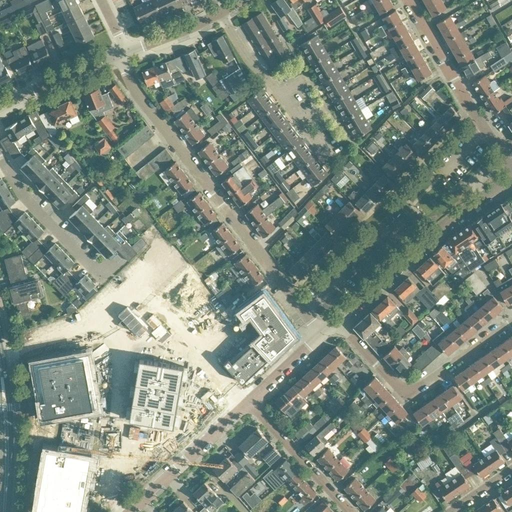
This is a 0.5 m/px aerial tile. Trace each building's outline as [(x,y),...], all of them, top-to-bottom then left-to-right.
[(45,0),(35,5),(43,20),(49,18),(46,12),(53,8),(49,0),(45,0)] [(57,0),(62,11),(78,3),(76,0),(57,0)] [(161,15),(153,0),(149,0),(143,3),(151,20),(158,17),(158,16),(161,15)] [(171,11),(165,0),(153,0),(161,15),(164,13),(164,14),(171,11)] [(180,5),(177,0),(165,0),(171,11),(178,8),(177,7),(180,5)] [(281,16),(286,12),(298,27),(302,23),(292,7),(290,9),(283,0),(276,0),(271,4),(281,16)] [(393,6),(389,0),(379,0),(374,3),(380,13),(393,6)] [(445,9),(440,0),(439,0),(428,7),(433,16),(445,9)] [(501,6),(498,0),(489,5),(492,11),(501,6)] [(14,10),(25,5),(23,1),(12,6),(14,10)] [(83,14),(78,3),(62,11),(58,13),(64,24),(68,22),(83,14)] [(151,20),(143,3),(133,8),(141,25),(142,25),(141,24),(144,22),(144,23),(151,20)] [(305,28),(308,32),(318,26),(318,25),(324,20),(315,5),(308,9),(315,21),(305,28)] [(4,16),(14,10),(12,6),(1,11),(4,16)] [(324,17),(329,26),(346,15),(340,7),(324,17)] [(351,17),(357,25),(363,22),(360,17),(369,12),(367,8),(351,17)] [(395,10),(382,17),(388,28),(401,20),(395,10)] [(243,24),(256,47),(275,35),(261,12),(243,24)] [(89,25),(83,14),(68,22),(73,33),(89,25)] [(496,23),(491,14),(487,17),(492,26),(496,23)] [(437,23),(442,32),(454,25),(449,16),(437,23)] [(283,31),(289,28),(283,17),(277,20),(283,31)] [(54,28),(49,18),(43,20),(48,31),(54,28)] [(407,31),(401,20),(388,28),(394,38),(407,31)] [(42,21),(36,24),(41,35),(47,32),(42,21)] [(447,40),(459,33),(457,29),(461,26),(459,22),(455,25),(454,25),(442,32),(447,40)] [(94,36),(89,25),(73,33),(78,44),(94,36)] [(414,41),(407,31),(394,38),(400,49),(414,41)] [(452,49),(464,42),(465,42),(469,40),(472,38),(470,35),(468,37),(464,31),(460,34),(459,33),(447,40),(452,49)] [(53,35),(56,41),(62,38),(59,32),(53,35)] [(289,57),(275,35),(256,47),(270,69),(289,57)] [(230,59),(233,57),(222,36),(212,41),(207,44),(214,56),(219,53),(224,62),(226,61),(227,63),(231,61),(230,59)] [(306,54),(322,45),(316,36),(301,45),(303,47),(302,48),(306,54)] [(352,40),(357,50),(363,46),(357,37),(352,40)] [(65,44),(62,38),(56,41),(59,47),(65,44)] [(51,58),(46,47),(46,48),(41,39),(34,43),(38,51),(31,55),(36,65),(51,58)] [(420,52),(414,41),(400,49),(406,59),(420,52)] [(469,51),(465,42),(464,42),(452,49),(457,58),(469,51)] [(496,47),(502,58),(511,52),(506,42),(496,47)] [(312,63),(327,54),(322,45),(306,54),(309,61),(310,60),(312,63)] [(33,66),(28,57),(30,56),(24,46),(12,51),(15,55),(7,59),(13,72),(17,70),(19,74),(23,71),(33,66)] [(368,56),(363,46),(357,50),(362,59),(368,56)] [(194,49),(176,58),(172,60),(182,73),(192,68),(196,79),(206,74),(194,49)] [(462,66),(474,59),(469,51),(457,58),(462,66)] [(479,57),(474,59),(462,66),(467,75),(485,65),(483,61),(491,56),(489,51),(484,54),(479,57)] [(420,52),(406,59),(412,70),(426,62),(420,52)] [(494,72),(511,59),(511,52),(502,58),(490,66),(494,72)] [(317,73),(333,63),(327,54),(312,63),(314,66),(313,67),(317,73)] [(0,83),(11,78),(5,67),(3,65),(0,58),(0,83)] [(173,63),(167,66),(166,62),(154,67),(159,81),(172,76),(174,83),(181,81),(186,86),(190,83),(182,73),(172,60),(171,60),(173,63)] [(432,73),(426,62),(412,70),(418,80),(432,73)] [(323,82),(338,73),(333,63),(317,73),(320,80),(321,79),(323,82)] [(33,79),(43,77),(40,65),(30,68),(33,79)] [(159,81),(154,67),(142,71),(148,86),(154,83),(156,87),(161,85),(159,81)] [(239,68),(219,80),(230,94),(231,94),(247,84),(239,68)] [(230,94),(219,80),(212,72),(206,77),(213,86),(212,87),(222,101),(230,94)] [(328,92),(344,82),(338,73),(323,82),(325,85),(324,85),(328,92)] [(374,76),(379,86),(385,83),(379,73),(374,76)] [(472,84),(483,99),(494,91),(488,84),(490,82),(485,75),(472,84)] [(334,100),(349,91),(344,82),(328,92),(331,98),(332,98),(334,100)] [(388,90),(385,83),(379,86),(383,93),(388,90)] [(120,104),(127,100),(115,84),(109,89),(120,104)] [(435,90),(430,85),(420,95),(425,100),(435,90)] [(113,107),(108,92),(101,95),(99,88),(97,89),(97,88),(92,90),(92,91),(91,91),(91,92),(88,93),(83,95),(89,111),(107,133),(114,127),(105,116),(103,111),(113,107)] [(269,97),(264,91),(264,92),(261,89),(247,100),(254,108),(269,97)] [(339,110),(355,101),(349,91),(334,100),(336,103),(335,104),(339,110)] [(385,95),(391,103),(397,99),(392,91),(385,95)] [(499,99),(494,91),(483,99),(493,114),(502,108),(506,105),(505,105),(511,100),(511,97),(511,96),(503,102),(501,98),(499,99)] [(170,108),(175,105),(174,105),(168,97),(160,102),(166,111),(167,111),(172,117),(175,114),(170,108)] [(260,117),(275,106),(273,103),(274,103),(269,97),(254,108),(260,117)] [(63,103),(62,103),(62,104),(63,104),(60,106),(59,105),(60,105),(59,105),(57,106),(57,107),(47,111),(54,125),(70,118),(73,124),(80,121),(77,115),(77,114),(70,99),(69,100),(67,100),(64,101),(63,103)] [(391,103),(394,109),(400,105),(397,99),(391,103)] [(345,119),(360,110),(355,101),(339,110),(342,117),(343,116),(345,119)] [(179,102),(174,105),(175,105),(170,108),(175,114),(184,108),(179,102)] [(267,126),(282,114),(278,108),(277,109),(275,106),(260,117),(267,126)] [(451,106),(441,116),(451,126),(460,116),(451,106)] [(405,108),(400,112),(403,117),(409,113),(405,108)] [(350,129),(366,119),(360,110),(345,119),(347,122),(346,122),(350,129)] [(174,120),(183,132),(195,123),(186,111),(174,120)] [(227,115),(234,124),(240,120),(240,119),(238,121),(231,112),(227,115)] [(212,135),(219,129),(222,127),(228,123),(221,113),(216,116),(220,121),(208,130),(212,135)] [(286,120),(287,120),(282,114),(267,126),(274,134),(288,123),(286,120)] [(17,121),(17,122),(25,135),(25,134),(35,128),(43,141),(51,136),(41,119),(33,123),(28,115),(17,122),(17,121)] [(441,135),(451,126),(441,116),(431,126),(441,135)] [(356,138),(371,129),(366,119),(350,129),(353,135),(354,135),(356,138)] [(247,128),(240,120),(234,124),(241,133),(247,128)] [(25,135),(17,122),(5,129),(6,129),(10,137),(3,142),(13,159),(21,154),(14,141),(25,135)] [(205,135),(195,123),(183,132),(193,144),(205,135)] [(232,128),(228,123),(222,127),(226,132),(232,128)] [(295,131),(291,125),(290,126),(288,123),(274,134),(280,143),(295,131)] [(147,125),(143,129),(150,138),(155,134),(147,125)] [(431,145),(441,135),(431,126),(421,136),(431,145)] [(150,138),(143,129),(138,133),(145,142),(150,138)] [(242,135),(247,141),(252,137),(247,131),(242,135)] [(299,138),(300,137),(295,131),(280,143),(287,151),(301,140),(299,138)] [(145,142),(138,133),(133,137),(141,146),(145,142)] [(421,155),(431,145),(421,136),(412,145),(421,155)] [(141,146),(133,137),(129,141),(136,149),(141,146)] [(259,146),(252,137),(247,141),(253,150),(259,146)] [(111,146),(105,138),(94,147),(100,155),(111,146)] [(293,160),(308,148),(304,142),(303,143),(301,140),(287,151),(293,160)] [(136,149),(129,141),(124,144),(131,153),(136,149)] [(372,141),(366,147),(373,154),(378,148),(372,141)] [(198,151),(207,163),(219,154),(210,142),(198,151)] [(406,143),(398,151),(409,162),(417,154),(406,143)] [(131,153),(124,144),(118,149),(125,158),(131,153)] [(33,148),(24,156),(28,160),(34,155),(37,152),(33,148)] [(165,148),(161,152),(168,161),(172,157),(165,148)] [(312,155),(313,154),(308,148),(293,160),(300,168),(314,157),(312,155)] [(246,151),(239,156),(243,161),(249,155),(246,151)] [(401,170),(409,162),(398,151),(390,159),(401,170)] [(45,160),(37,152),(28,160),(21,167),(29,175),(42,163),(45,160)] [(168,161),(161,152),(157,155),(164,164),(168,161)] [(219,154),(207,163),(216,175),(228,166),(219,154)] [(252,154),(242,162),(243,162),(245,165),(255,158),(252,154)] [(164,164),(157,155),(153,159),(160,168),(164,164)] [(262,158),(265,163),(270,160),(266,155),(262,158)] [(322,165),(317,159),(316,160),(314,157),(300,168),(306,177),(322,165)] [(160,168),(153,159),(148,162),(155,171),(160,168)] [(393,179),(401,170),(390,159),(382,168),(393,179)] [(282,169),(275,160),(266,167),(273,176),(278,171),(282,169)] [(155,171),(148,162),(144,166),(151,175),(155,171)] [(164,171),(173,183),(185,173),(176,162),(164,171)] [(36,183),(49,171),(42,163),(29,175),(36,183)] [(222,182),(231,195),(243,185),(251,179),(252,178),(240,163),(231,170),(234,173),(232,174),(222,182)] [(325,172),(326,171),(322,165),(306,177),(313,186),(327,175),(325,172)] [(151,175),(144,166),(140,169),(147,178),(151,175)] [(147,178),(140,169),(136,172),(143,181),(147,178)] [(268,174),(264,169),(258,174),(262,179),(268,174)] [(343,173),(341,169),(331,179),(335,182),(343,173)] [(57,178),(56,178),(49,171),(36,183),(37,184),(44,191),(57,178)] [(279,172),(278,173),(273,176),(280,184),(285,180),(279,172)] [(194,185),(185,173),(173,183),(182,194),(194,185)] [(384,173),(375,183),(384,193),(394,183),(384,173)] [(51,199),(67,183),(59,175),(56,178),(57,178),(44,191),(51,199)] [(0,195),(8,190),(1,179),(0,179),(0,195)] [(243,185),(231,195),(240,206),(241,206),(252,197),(249,193),(257,187),(251,179),(243,185)] [(292,188),(285,180),(280,184),(286,193),(292,188)] [(66,200),(75,191),(67,183),(51,199),(59,207),(66,200)] [(375,202),(384,193),(375,183),(365,193),(375,202)] [(292,189),(292,188),(286,193),(294,202),(300,197),(292,188),(292,189)] [(365,212),(375,202),(365,193),(360,189),(357,192),(354,190),(348,196),(365,212)] [(0,211),(0,224),(12,213),(8,206),(15,202),(8,190),(0,195),(0,205),(3,209),(0,211)] [(75,191),(72,194),(66,200),(70,204),(79,196),(75,191)] [(187,201),(196,213),(208,204),(199,192),(187,201)] [(280,197),(262,210),(257,204),(245,213),(254,225),(266,216),(288,200),(282,192),(279,195),(280,197)] [(85,194),(72,206),(76,210),(77,211),(85,202),(90,198),(85,194)] [(511,196),(501,204),(511,219),(511,196)] [(173,206),(178,212),(185,208),(183,206),(185,205),(181,200),(173,206)] [(310,201),(304,207),(310,213),(314,216),(318,211),(313,206),(314,205),(310,201)] [(349,201),(341,209),(352,220),(360,212),(349,201)] [(77,211),(76,210),(69,217),(77,225),(90,213),(93,211),(85,202),(77,211)] [(511,243),(511,219),(501,204),(501,203),(484,215),(506,248),(511,243)] [(141,213),(146,210),(143,204),(137,207),(141,213)] [(217,216),(208,204),(196,213),(205,225),(217,216)] [(300,224),(308,216),(310,213),(304,207),(298,214),(294,218),(300,224)] [(136,216),(140,213),(136,208),(132,212),(136,216)] [(285,229),(285,228),(294,218),(298,214),(293,209),(280,224),(285,229)] [(344,228),(352,220),(341,209),(333,217),(344,228)] [(24,232),(34,222),(25,212),(19,218),(18,219),(13,213),(12,213),(0,224),(0,228),(4,233),(15,223),(24,232)] [(90,213),(77,225),(84,233),(97,221),(90,213)] [(122,213),(117,218),(124,225),(129,221),(122,213)] [(130,221),(134,218),(131,213),(126,217),(129,221),(130,221)] [(344,228),(333,217),(330,214),(322,222),(325,225),(336,236),(344,228)] [(506,248),(484,215),(483,215),(471,223),(472,223),(480,236),(484,242),(494,256),(506,248)] [(276,228),(266,216),(254,225),(264,237),(276,228)] [(105,228),(97,221),(84,233),(92,241),(105,229),(105,228)] [(22,251),(28,258),(42,244),(37,238),(44,231),(34,222),(24,232),(32,241),(22,251)] [(211,232),(219,244),(231,235),(222,223),(211,232)] [(475,248),(484,242),(480,236),(472,223),(459,232),(447,240),(447,241),(442,246),(468,274),(471,270),(485,262),(475,248)] [(108,225),(105,228),(105,229),(92,241),(92,242),(92,241),(93,242),(99,249),(112,236),(113,237),(116,234),(108,225)] [(310,234),(318,241),(327,250),(337,241),(327,231),(322,237),(314,229),(310,234)] [(205,232),(199,238),(203,242),(209,237),(205,232)] [(240,246),(231,235),(219,244),(220,244),(216,247),(224,257),(228,255),(228,256),(240,246)] [(113,237),(112,236),(99,249),(107,257),(116,248),(120,244),(113,237)] [(125,240),(120,244),(116,248),(120,252),(129,244),(125,240)] [(318,260),(327,250),(318,241),(308,251),(318,260)] [(45,254),(54,264),(65,253),(55,243),(55,244),(48,250),(42,244),(28,258),(34,265),(45,254)] [(133,248),(129,244),(120,252),(124,257),(133,248)] [(456,283),(468,274),(442,246),(433,254),(444,267),(445,266),(448,269),(452,273),(450,275),(456,283)] [(137,253),(133,248),(124,257),(129,261),(137,253)] [(308,270),(318,260),(308,251),(298,261),(308,270)] [(52,283),(58,289),(73,275),(67,269),(74,263),(65,254),(65,253),(54,264),(63,272),(52,283)] [(31,315),(31,314),(30,315),(26,299),(42,295),(38,280),(28,283),(21,255),(21,254),(4,259),(20,318),(31,315)] [(234,263),(243,275),(255,265),(246,254),(234,263)] [(445,274),(436,264),(430,257),(417,269),(432,285),(445,274)] [(367,259),(362,270),(371,274),(376,262),(367,259)] [(483,266),(487,272),(499,265),(495,259),(483,266)] [(298,280),(308,270),(298,261),(289,270),(298,280)] [(153,281),(151,282),(159,291),(175,276),(168,268),(169,267),(165,262),(156,271),(160,275),(153,281)] [(264,277),(255,265),(243,275),(252,286),(264,277)] [(474,273),(464,280),(476,295),(486,287),(474,273)] [(97,291),(93,287),(95,285),(85,274),(85,275),(78,281),(73,275),(58,289),(64,296),(75,286),(84,294),(83,296),(87,301),(97,291)] [(175,276),(159,291),(166,298),(182,283),(175,276)] [(394,289),(403,299),(407,303),(420,290),(408,277),(394,289)] [(511,301),(511,287),(507,280),(501,283),(498,278),(494,281),(507,305),(511,301)] [(451,288),(443,280),(432,291),(439,299),(451,288)] [(182,283),(166,298),(173,306),(189,291),(182,283)] [(489,300),(484,304),(494,316),(503,308),(487,289),(482,292),(489,300)] [(216,296),(226,308),(233,302),(226,293),(224,290),(216,296)] [(229,358),(224,363),(242,383),(294,335),(264,294),(263,294),(260,290),(238,306),(245,316),(247,315),(260,331),(263,329),(265,332),(233,362),(229,358)] [(424,295),(432,304),(438,299),(429,290),(424,295)] [(189,291),(173,306),(180,313),(196,298),(189,291)] [(400,309),(387,296),(372,310),(384,324),(400,309)] [(196,298),(180,313),(187,320),(203,306),(196,298)] [(71,303),(66,309),(70,313),(78,310),(71,303)] [(485,323),(494,316),(484,304),(475,312),(485,323)] [(203,306),(187,320),(195,329),(197,328),(196,328),(203,321),(207,325),(216,317),(212,312),(210,314),(203,306)] [(434,319),(442,311),(437,306),(429,314),(434,319)] [(404,313),(413,323),(418,318),(409,308),(404,313)] [(371,328),(373,327),(376,330),(381,325),(378,322),(379,322),(370,312),(353,327),(380,356),(390,346),(385,341),(383,342),(381,340),(382,340),(371,328)] [(476,331),(485,323),(475,312),(466,319),(476,331)] [(466,339),(476,331),(466,319),(461,324),(454,317),(450,320),(466,339)] [(457,347),(466,339),(450,320),(447,323),(450,326),(445,331),(448,335),(447,335),(457,347)] [(412,329),(421,339),(426,334),(417,324),(412,329)] [(430,336),(429,337),(428,338),(433,343),(440,337),(432,328),(426,332),(430,336)] [(448,355),(457,347),(447,335),(438,343),(448,355)] [(511,335),(503,342),(511,355),(511,354),(511,335)] [(413,345),(417,351),(429,344),(426,338),(413,345)] [(442,352),(435,342),(429,347),(437,356),(442,352)] [(511,355),(503,342),(493,349),(502,362),(511,355)] [(391,365),(407,352),(403,347),(399,351),(394,346),(383,356),(391,365)] [(336,347),(327,355),(337,365),(341,361),(345,365),(346,364),(350,368),(353,365),(336,347)] [(437,356),(429,347),(424,352),(432,361),(437,356)] [(508,370),(505,366),(502,362),(493,349),(483,356),(492,369),(497,365),(507,378),(511,375),(507,370),(508,370)] [(406,359),(410,355),(407,352),(391,365),(400,374),(411,364),(406,359)] [(432,361),(424,352),(420,356),(428,364),(432,361)] [(38,362),(34,362),(35,367),(35,369),(36,372),(37,378),(37,379),(38,385),(38,386),(39,391),(39,392),(39,393),(41,402),(41,403),(42,409),(42,410),(43,417),(55,415),(55,414),(56,414),(62,413),(63,413),(65,412),(59,451),(56,450),(55,450),(53,449),(53,448),(46,447),(45,455),(46,455),(45,458),(45,459),(44,465),(44,464),(43,466),(44,466),(43,469),(40,468),(39,474),(42,475),(42,476),(42,477),(41,483),(40,484),(41,484),(40,490),(39,490),(39,491),(38,497),(38,498),(37,504),(37,505),(36,511),(36,510),(36,511),(35,511),(81,511),(82,511),(82,510),(83,504),(83,503),(84,498),(85,492),(85,491),(86,484),(86,483),(87,477),(88,476),(87,476),(88,471),(89,471),(89,469),(90,464),(90,462),(89,462),(90,456),(98,410),(99,410),(97,400),(97,399),(96,393),(96,392),(95,390),(94,384),(94,382),(92,375),(93,375),(92,374),(91,369),(91,368),(91,367),(90,362),(89,359),(90,359),(89,358),(88,353),(85,353),(84,353),(78,354),(77,354),(77,355),(71,356),(71,355),(70,356),(60,358),(59,358),(53,359),(52,359),(46,360),(45,360),(39,362),(39,361),(38,362)] [(337,365),(327,355),(319,362),(328,373),(337,365)] [(428,364),(420,356),(415,360),(417,362),(423,369),(428,364)] [(492,369),(483,356),(473,363),(482,376),(492,369)] [(131,409),(130,419),(134,420),(135,421),(135,420),(141,421),(141,422),(142,422),(148,423),(149,423),(155,424),(156,424),(158,424),(162,425),(163,425),(169,426),(170,426),(174,427),(175,417),(176,417),(176,416),(177,410),(177,409),(178,403),(178,402),(179,396),(179,395),(180,389),(181,388),(180,388),(181,382),(182,382),(182,381),(183,372),(184,370),(183,370),(184,367),(176,365),(175,365),(169,364),(168,364),(156,362),(154,361),(154,362),(149,361),(149,360),(147,360),(140,359),(139,363),(139,364),(137,373),(137,375),(136,380),(136,381),(136,382),(135,387),(135,388),(134,394),(133,396),(134,396),(133,401),(132,401),(132,403),(131,408),(131,409)] [(328,373),(319,362),(310,370),(320,381),(328,373)] [(423,369),(417,362),(412,366),(419,373),(423,369)] [(482,376),(473,363),(463,370),(472,383),(482,376)] [(320,381),(310,370),(301,378),(311,389),(320,381)] [(472,383),(463,370),(453,377),(462,390),(472,383)] [(368,392),(361,398),(365,402),(383,386),(375,377),(364,387),(368,392)] [(311,389),(301,378),(293,386),(302,397),(311,389)] [(443,392),(452,404),(455,408),(459,405),(460,405),(457,401),(462,397),(453,385),(443,392)] [(302,397),(293,386),(284,394),(298,409),(306,402),(302,397)] [(383,386),(365,402),(365,403),(369,407),(376,400),(380,405),(391,394),(383,386)] [(452,404),(443,392),(433,399),(442,411),(452,404)] [(298,409),(284,394),(276,402),(289,417),(298,409)] [(388,414),(399,403),(391,394),(380,405),(388,414)] [(442,411),(433,399),(423,406),(432,418),(435,422),(436,423),(446,416),(442,411)] [(336,400),(329,407),(334,413),(342,406),(336,400)] [(365,403),(359,409),(362,413),(369,407),(365,403)] [(407,423),(402,418),(408,412),(399,403),(388,414),(396,423),(391,428),(396,434),(407,423)] [(432,418),(423,406),(413,413),(422,425),(432,418)] [(463,422),(457,413),(447,419),(452,426),(454,429),(463,422)] [(487,414),(483,417),(488,424),(493,421),(487,414)] [(322,417),(313,426),(317,430),(326,422),(322,417)] [(306,441),(317,430),(313,426),(311,424),(309,421),(305,426),(308,430),(301,436),(306,441)] [(325,444),(321,440),(334,427),(330,422),(305,445),(313,455),(325,444)] [(457,434),(454,429),(452,426),(441,433),(447,441),(457,434)] [(361,438),(368,432),(363,427),(357,434),(361,438)] [(239,446),(249,457),(257,450),(270,465),(281,454),(274,447),(268,440),(257,429),(239,446)] [(511,447),(511,437),(508,441),(499,429),(493,433),(496,437),(505,451),(511,447)] [(365,443),(372,437),(368,432),(361,438),(365,443)] [(500,455),(505,451),(496,437),(490,441),(496,449),(484,457),(493,469),(504,461),(500,455)] [(465,478),(471,474),(461,460),(448,441),(442,445),(461,473),(450,481),(458,493),(470,485),(465,478)] [(317,458),(327,469),(338,459),(328,448),(317,458)] [(241,451),(234,456),(243,466),(249,460),(241,451)] [(434,451),(422,458),(428,467),(439,459),(434,451)] [(213,469),(238,496),(255,480),(232,454),(231,456),(236,462),(234,464),(227,457),(227,456),(213,469)] [(481,477),(493,469),(484,457),(473,465),(467,456),(461,460),(471,474),(477,470),(481,477)] [(395,461),(391,457),(384,464),(388,468),(395,461)] [(286,480),(296,471),(286,459),(274,470),(272,469),(263,477),(274,490),(286,480)] [(348,470),(338,459),(327,469),(337,480),(348,470)] [(392,472),(399,466),(395,461),(388,468),(392,472)] [(306,482),(296,471),(286,480),(297,491),(306,482)] [(344,488),(354,499),(365,489),(355,478),(344,488)] [(447,501),(458,493),(450,481),(444,485),(441,480),(435,484),(447,501)] [(259,489),(267,485),(264,481),(257,485),(259,489)] [(317,493),(306,482),(297,491),(302,497),(299,500),(304,505),(317,493)] [(212,502),(217,508),(224,502),(217,496),(213,492),(205,483),(193,493),(202,502),(206,507),(212,502)] [(511,503),(511,485),(500,493),(509,506),(511,503)] [(415,497),(422,492),(418,487),(411,493),(415,497)] [(268,503),(264,498),(262,500),(254,489),(249,493),(261,509),(268,503)] [(375,500),(365,489),(354,499),(364,510),(375,500)] [(394,490),(383,500),(389,506),(400,495),(394,490)] [(426,496),(422,492),(415,497),(419,502),(426,496)] [(247,493),(243,497),(252,508),(257,504),(247,493)] [(282,506),(288,500),(285,496),(279,502),(282,506)] [(493,498),(481,507),(484,511),(499,511),(502,511),(493,498)] [(313,510),(314,511),(333,511),(324,501),(313,510)] [(173,511),(172,511),(193,511),(183,502),(173,511)]
